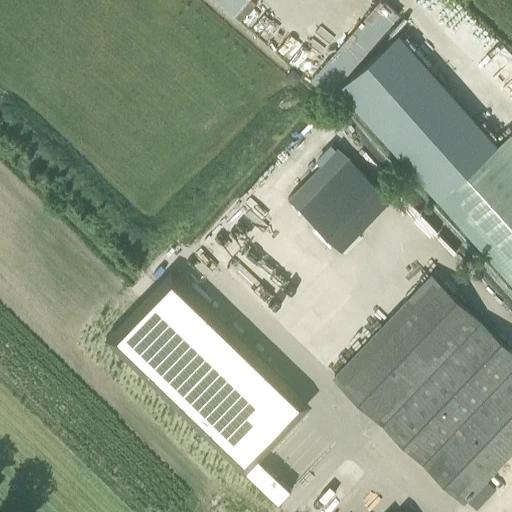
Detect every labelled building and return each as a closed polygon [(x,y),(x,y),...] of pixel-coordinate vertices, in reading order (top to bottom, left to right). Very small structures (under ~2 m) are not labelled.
[(415,0),(465,46),(483,26),(455,0),(415,0)] [(397,34),(338,89),(438,198),(495,143),(397,34)] [(495,143),(438,198),(511,279),(511,129),(495,143)] [(343,249),(391,197),(349,158),(299,209),(343,249)] [(171,268),(104,337),(277,503),(290,488),(256,455),(295,415),(300,392),(171,268)] [(511,450),(511,351),(431,274),(334,376),(465,500),(511,450)]
